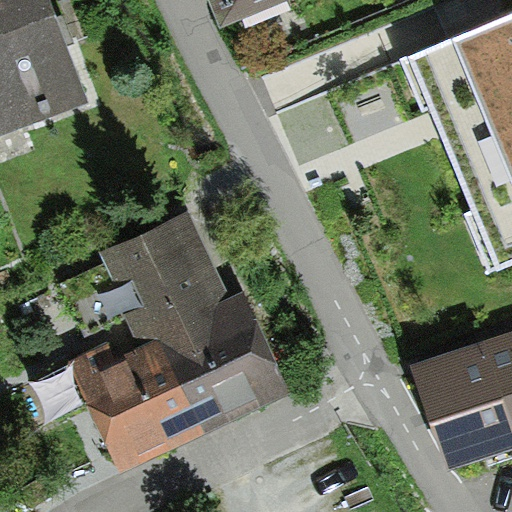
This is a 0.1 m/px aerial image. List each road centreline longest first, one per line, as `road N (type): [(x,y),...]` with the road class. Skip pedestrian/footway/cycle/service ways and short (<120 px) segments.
road 1 (residential): [(184,0),(376,377)]
road 2 (residential): [(376,377),(105,511)]
road 3 (residential): [(376,377),(460,511)]
